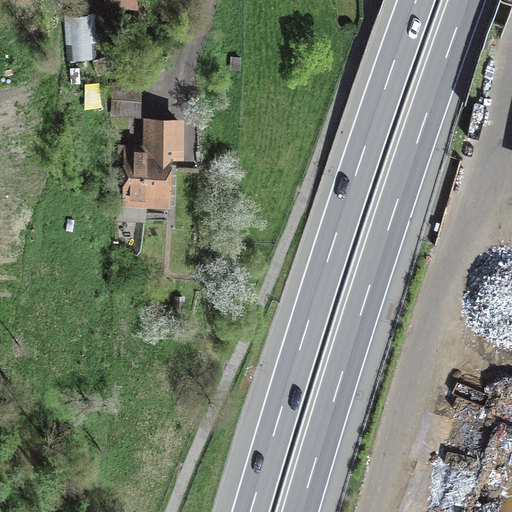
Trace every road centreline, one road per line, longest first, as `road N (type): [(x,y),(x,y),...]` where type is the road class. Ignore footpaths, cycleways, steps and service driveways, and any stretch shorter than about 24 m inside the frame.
road 1 (track): [(171,511),(314,170),(369,21),(369,0)]
road 2 (motorway): [(416,0),(250,511)]
road 3 (motorway): [(300,511),(466,0)]
